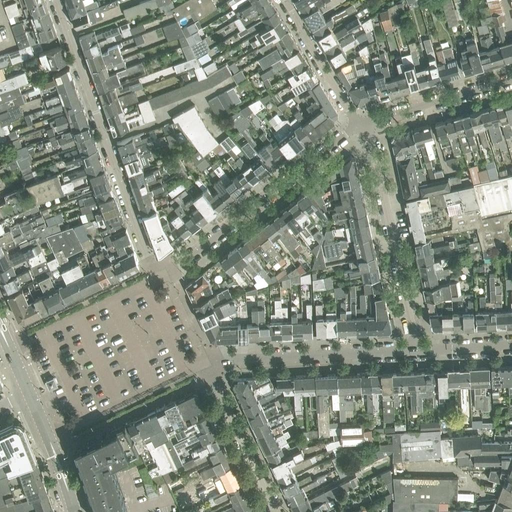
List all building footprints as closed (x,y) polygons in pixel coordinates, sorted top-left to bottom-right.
[(49,10),(45,0),(40,0),(23,6),(27,18),(31,16),(49,10)] [(82,0),(79,0),(68,4),(72,15),(86,10),(98,6),(101,5),(98,0),(97,0),(96,1),(95,0),(93,1),(84,4),(82,0)] [(86,10),(72,15),(77,28),(91,23),(103,18),(101,12),(109,9),(109,8),(116,5),(114,0),(107,3),(101,5),(98,6),(86,10)] [(147,0),(132,6),(135,14),(158,6),(162,4),(172,1),(171,0),(147,0)] [(198,18),(216,7),(212,0),(186,0),(184,1),(171,9),(173,13),(177,20),(194,10),(198,18)] [(228,0),(233,9),(247,0),(228,0)] [(251,0),(253,2),(235,13),(238,18),(239,18),(268,0),(251,0)] [(276,9),(270,0),(268,0),(239,18),(245,28),(276,9)] [(318,0),(315,2),(313,0),(309,0),(298,7),(303,14),(326,0),(318,0)] [(326,0),(303,14),(307,21),(311,28),(326,19),(322,12),(342,0),(326,0)] [(419,0),(422,8),(431,6),(429,0),(419,0)] [(441,0),(445,11),(449,26),(458,23),(454,9),(451,0),(441,0)] [(460,0),(453,0),(456,8),(458,8),(463,6),(460,0)] [(172,1),(162,4),(163,8),(167,15),(173,13),(171,9),(175,7),(172,1)] [(5,6),(7,12),(18,8),(16,2),(5,6)] [(326,19),(311,28),(312,30),(316,36),(316,37),(332,28),(333,27),(334,21),(337,19),(357,10),(356,7),(353,2),(326,19)] [(391,22),(393,27),(403,24),(400,14),(397,2),(387,8),(388,10),(391,22)] [(403,2),(397,4),(400,14),(406,12),(403,2)] [(9,18),(20,14),(18,8),(7,12),(9,18)] [(239,32),(238,32),(241,37),(265,22),(268,26),(282,18),(276,9),(245,28),(239,32)] [(34,23),(30,25),(32,29),(53,22),(49,10),(31,16),(34,23)] [(391,22),(388,10),(380,12),(383,25),(391,22)] [(492,15),(493,21),(495,25),(502,23),(501,21),(504,20),(502,12),(492,15)] [(487,23),(493,21),(492,15),(480,19),(482,25),(487,23)] [(332,28),(316,37),(318,40),(319,41),(321,45),(322,47),(337,38),(361,23),(362,23),(358,16),(346,24),(347,25),(335,33),(332,28)] [(282,18),(268,26),(255,34),(257,38),(251,42),(254,47),(258,45),(259,46),(288,28),(282,18)] [(362,23),(361,23),(365,29),(370,27),(371,29),(373,27),(372,25),(370,18),(362,23)] [(177,21),(162,27),(168,41),(178,37),(185,35),(181,28),(177,21)] [(12,25),(15,35),(26,31),(22,22),(12,25)] [(53,22),(32,29),(36,41),(57,34),(53,22)] [(194,22),(187,26),(191,34),(192,34),(197,31),(198,30),(194,22)] [(143,23),(130,28),(132,34),(145,29),(143,23)] [(511,59),(511,40),(506,43),(503,35),(505,34),(502,23),(495,25),(500,45),(505,61),(511,59)] [(186,25),(181,28),(185,35),(186,37),(191,34),(187,26),(186,25)] [(94,31),(79,36),(83,46),(114,34),(120,32),(119,28),(113,30),(112,29),(96,34),(94,31)] [(277,42),(280,47),(294,38),(288,28),(259,46),(259,47),(262,51),(277,42)] [(366,32),(365,32),(369,42),(374,39),(370,30),(366,32)] [(26,31),(15,35),(18,43),(28,39),(26,31)] [(490,33),(485,34),(494,65),(505,61),(500,45),(495,47),(494,41),(493,42),(490,33)] [(114,34),(83,46),(86,55),(101,50),(100,46),(116,40),(114,34)] [(142,34),(134,37),(137,45),(145,42),(142,34)] [(191,34),(186,37),(189,44),(191,46),(196,43),(197,43),(192,34),(191,34)] [(322,47),(327,55),(356,38),(353,34),(339,42),(337,38),(322,47)] [(479,51),(484,67),(494,65),(485,34),(479,36),(484,50),(479,51)] [(185,35),(178,37),(182,47),(189,44),(186,37),(185,35)] [(465,39),(466,42),(474,70),(484,67),(479,51),(475,36),(465,39)] [(356,38),(327,55),(332,64),(347,55),(344,51),(360,42),(357,37),(356,38)] [(280,47),(258,60),(263,69),(272,64),(299,48),(294,38),(280,47)] [(465,73),(474,70),(466,42),(465,39),(459,41),(463,56),(460,57),(465,73)] [(101,50),(86,55),(89,62),(121,51),(119,47),(122,46),(121,42),(118,43),(108,47),(109,50),(102,53),(101,50)] [(196,43),(191,46),(196,57),(202,54),(196,43)] [(189,44),(182,47),(187,60),(196,57),(191,46),(189,44)] [(367,45),(359,50),(359,52),(360,55),(369,52),(367,45)] [(442,45),(436,46),(437,50),(441,63),(437,64),(442,80),(450,77),(443,49),(442,45)] [(66,61),(67,61),(61,46),(40,54),(45,68),(64,62),(66,61)] [(431,83),(442,80),(437,64),(434,52),(432,46),(426,48),(428,54),(431,65),(427,67),(431,83)] [(451,46),(443,49),(450,77),(461,74),(456,58),(455,58),(451,46)] [(20,48),(9,52),(12,63),(22,60),(24,59),(20,48)] [(264,79),(267,77),(280,69),(304,55),(299,48),(272,64),(274,67),(265,72),(261,74),(264,79)] [(431,83),(427,67),(422,68),(418,57),(416,50),(411,52),(413,58),(414,63),(420,86),(431,83)] [(113,62),(123,58),(121,51),(89,62),(91,70),(106,64),(105,61),(112,59),(113,62)] [(9,52),(3,54),(7,65),(12,63),(9,52)] [(382,60),(391,94),(400,92),(395,75),(393,67),(389,69),(384,53),(380,54),(382,60)] [(304,55),(280,69),(282,72),(283,74),(288,71),(290,75),(309,63),(304,55)] [(395,75),(400,92),(411,89),(401,56),(401,55),(395,57),(400,74),(397,75),(395,75)] [(406,55),(401,56),(411,89),(420,86),(414,63),(409,65),(406,55)] [(379,56),(373,58),(377,75),(375,75),(381,97),(391,94),(382,60),(380,60),(379,56)] [(195,67),(201,65),(196,57),(174,65),(176,71),(194,65),(195,67)] [(109,74),(127,67),(123,58),(113,62),(106,64),(91,70),(95,80),(109,75),(109,74)] [(214,61),(204,67),(208,74),(218,68),(214,61)] [(235,61),(229,64),(234,74),(240,70),(235,61)] [(341,67),(336,70),(338,72),(355,102),(359,104),(366,102),(358,72),(355,62),(352,63),(355,75),(348,77),(344,72),(341,67)] [(109,75),(95,80),(99,90),(120,82),(118,76),(122,75),(127,73),(128,74),(132,72),(143,68),(141,63),(132,66),(127,67),(109,74),(109,75)] [(293,83),(314,71),(309,63),(290,75),(289,76),(293,83)] [(207,76),(201,66),(201,65),(195,67),(195,68),(199,80),(203,78),(205,78),(207,76)] [(232,74),(228,66),(227,65),(221,68),(227,77),(232,74)] [(45,79),(38,82),(39,84),(40,87),(72,76),(69,67),(68,68),(53,73),(54,77),(45,80),(45,79)] [(365,70),(364,71),(372,100),(381,97),(375,75),(375,73),(370,75),(368,67),(365,68),(365,70)] [(221,68),(216,71),(222,80),(227,77),(221,68)] [(241,69),(240,70),(234,74),(237,83),(246,78),(241,69)] [(217,83),(222,80),(216,71),(211,74),(217,83)] [(318,79),(314,72),(314,71),(293,83),(291,85),(296,93),(318,79)] [(364,71),(358,72),(366,102),(372,100),(364,71)] [(0,80),(0,92),(18,86),(28,82),(25,72),(0,80)] [(212,86),(217,83),(211,74),(207,76),(212,86)] [(72,76),(40,87),(42,92),(58,86),(59,90),(75,84),(72,76)] [(203,78),(207,88),(212,86),(207,76),(205,78),(203,78)] [(272,85),(267,77),(264,79),(263,80),(267,87),(272,85)] [(201,90),(207,88),(203,78),(199,80),(198,80),(201,90)] [(196,92),(201,90),(198,80),(192,82),(196,92)] [(329,111),(334,118),(338,115),(338,111),(319,81),(308,87),(312,92),(328,111),(329,111)] [(187,84),(191,94),(196,92),(192,82),(187,84)] [(45,100),(48,108),(79,96),(76,87),(75,84),(59,90),(60,92),(61,95),(45,100)] [(99,92),(103,101),(127,93),(132,91),(130,85),(123,87),(122,84),(99,92)] [(185,96),(191,94),(187,84),(181,86),(185,96)] [(18,86),(0,92),(0,101),(21,94),(18,86)] [(180,98),(185,96),(181,86),(176,88),(180,98)] [(180,98),(176,88),(170,90),(174,101),(180,98)] [(169,103),(174,101),(170,90),(165,92),(169,103)] [(169,103),(165,92),(159,94),(163,105),(169,103)] [(278,92),(273,96),(278,103),(284,100),(278,92)] [(309,108),(307,110),(311,115),(321,128),(334,118),(329,111),(328,111),(312,92),(301,98),(309,108)] [(127,93),(103,101),(106,111),(107,113),(123,108),(127,106),(131,105),(130,103),(127,93)] [(221,102),(221,103),(232,97),(229,93),(219,99),(221,102)] [(259,99),(263,104),(272,98),(269,93),(259,99)] [(21,94),(0,101),(0,111),(14,105),(18,104),(24,102),(21,94)] [(158,107),(163,105),(159,94),(154,96),(158,107)] [(65,107),(66,112),(83,106),(79,96),(48,108),(50,113),(65,107)] [(152,109),(158,107),(154,96),(149,98),(152,109)] [(208,101),(212,107),(221,102),(219,99),(217,96),(208,101)] [(232,97),(221,103),(224,108),(225,110),(231,107),(229,104),(234,101),(232,97)] [(286,101),(290,105),(298,115),(313,134),(321,128),(311,115),(307,110),(306,109),(303,111),(298,103),(297,104),(292,97),(286,101)] [(138,102),(141,112),(143,117),(145,122),(156,118),(152,109),(149,98),(138,102)] [(248,105),(254,112),(254,113),(265,106),(263,104),(259,99),(248,105)] [(282,111),(290,105),(286,101),(278,106),(282,111)] [(212,107),(215,113),(224,108),(221,103),(221,102),(212,107)] [(510,136),(510,134),(511,133),(511,131),(505,107),(504,103),(496,106),(500,122),(501,122),(506,137),(510,136)] [(0,111),(0,123),(1,126),(12,121),(12,120),(20,117),(19,116),(24,115),(18,104),(14,105),(0,111)] [(172,117),(175,121),(179,120),(180,122),(199,112),(195,104),(172,117)] [(254,112),(248,105),(239,110),(245,117),(254,112)] [(51,126),(55,125),(86,113),(83,106),(66,112),(68,115),(53,120),(49,121),(51,126)] [(231,107),(225,110),(227,114),(235,110),(232,106),(231,107)] [(496,106),(488,108),(497,140),(499,146),(504,145),(498,123),(500,122),(496,106)] [(123,108),(107,113),(110,124),(140,112),(138,108),(125,113),(123,108)] [(227,114),(225,110),(224,108),(215,113),(218,119),(227,114)] [(479,111),(483,127),(487,126),(493,144),(494,148),(499,146),(497,140),(488,108),(479,111)] [(251,124),(245,117),(239,110),(228,116),(235,124),(248,140),(257,152),(259,151),(259,149),(256,145),(258,144),(245,128),(251,124)] [(479,111),(470,113),(475,129),(477,129),(482,147),(489,145),(483,127),(479,111)] [(140,112),(110,124),(114,134),(115,134),(115,133),(130,128),(128,123),(143,117),(141,112),(140,112)] [(180,122),(184,129),(185,131),(203,120),(199,112),(180,122)] [(86,113),(55,125),(56,128),(56,130),(71,125),(72,127),(73,129),(89,124),(88,122),(86,113)] [(476,148),(473,135),(476,134),(475,129),(470,113),(461,115),(471,148),(471,149),(476,148)] [(29,114),(24,116),(28,126),(33,124),(29,114)] [(290,122),(305,141),(313,134),(298,115),(290,122)] [(471,149),(471,148),(461,115),(454,118),(458,134),(464,152),(471,149)] [(274,135),(289,154),(298,147),(279,123),(273,117),(270,120),(275,126),(279,131),(274,135)] [(454,118),(444,120),(452,149),(454,155),(460,153),(455,135),(458,134),(454,118)] [(167,135),(181,130),(184,129),(180,122),(179,120),(175,121),(163,125),(167,135)] [(185,131),(190,137),(208,127),(203,120),(185,131)] [(279,123),(298,147),(305,141),(290,122),(288,120),(282,120),(281,122),(279,123)] [(444,120),(435,123),(442,146),(447,144),(448,150),(452,149),(444,120)] [(62,136),(59,137),(61,143),(92,131),(89,124),(73,129),(73,130),(62,134),(62,136)] [(430,125),(421,127),(429,153),(429,156),(435,154),(431,140),(435,139),(430,125)] [(46,129),(49,136),(55,134),(52,127),(46,129)] [(214,135),(208,127),(190,137),(198,147),(214,135)] [(421,127),(413,130),(417,144),(420,144),(423,154),(429,153),(421,127)] [(10,132),(8,133),(9,137),(11,141),(18,138),(15,130),(10,132)] [(181,130),(167,135),(170,143),(180,140),(187,137),(181,130)] [(394,135),(392,139),(394,148),(395,156),(412,151),(412,154),(418,152),(417,148),(418,148),(417,144),(413,130),(394,135)] [(92,131),(61,143),(63,148),(77,143),(78,145),(95,139),(92,131)] [(267,145),(280,161),(288,155),(273,136),(269,139),(264,133),(263,133),(260,136),(267,145)] [(50,140),(45,142),(46,148),(52,146),(58,144),(55,134),(49,136),(50,140)] [(117,141),(120,151),(136,145),(141,143),(152,140),(150,135),(141,139),(139,134),(118,142),(118,141),(117,142),(117,141)] [(198,147),(199,149),(204,155),(212,148),(220,142),(220,141),(219,142),(214,135),(198,147)] [(229,135),(220,142),(224,147),(227,151),(228,150),(232,147),(236,144),(229,135)] [(187,137),(180,140),(183,148),(193,144),(187,137)] [(11,147),(12,150),(22,146),(18,138),(11,141),(8,142),(11,147)] [(79,148),(64,153),(66,158),(98,147),(95,139),(78,145),(79,148)] [(252,163),(262,175),(270,169),(257,152),(248,140),(242,145),(251,157),(252,155),(256,160),(252,163)] [(136,145),(120,151),(123,159),(139,154),(151,150),(148,141),(141,143),(136,145)] [(224,147),(220,142),(212,148),(216,153),(224,147)] [(26,145),(22,146),(12,150),(16,158),(26,155),(34,152),(32,144),(27,146),(26,145)] [(259,151),(272,167),(280,161),(267,145),(259,151)] [(5,150),(10,161),(16,158),(12,150),(11,147),(5,150)] [(84,159),(86,164),(102,158),(98,147),(66,158),(65,159),(67,165),(84,159)] [(232,155),(253,182),(262,175),(252,163),(247,166),(232,147),(228,150),(232,155)] [(199,149),(191,156),(197,164),(206,157),(204,155),(199,149)] [(139,154),(123,159),(127,171),(127,172),(128,171),(144,166),(150,163),(147,156),(152,154),(151,150),(139,154)] [(412,151),(395,156),(405,199),(430,193),(427,181),(423,167),(416,168),(412,154),(412,151)] [(429,153),(423,154),(427,168),(432,166),(429,156),(429,153)] [(26,155),(16,158),(19,165),(20,167),(29,163),(26,155)] [(234,176),(244,189),(253,182),(232,155),(227,159),(237,173),(234,176)] [(351,156),(350,156),(329,173),(331,179),(341,171),(342,177),(358,174),(355,157),(351,156)] [(8,162),(11,169),(19,165),(16,158),(10,161),(8,162)] [(87,168),(63,177),(65,182),(73,180),(105,168),(102,158),(86,164),(87,168)] [(216,161),(212,165),(214,168),(236,196),(244,189),(234,176),(231,179),(216,161)] [(29,163),(20,167),(23,174),(32,171),(29,163)] [(173,167),(177,173),(184,169),(179,163),(173,167)] [(474,166),(468,168),(471,177),(473,184),(481,182),(477,171),(476,165),(474,166)] [(489,179),(498,177),(495,166),(486,168),(489,179)] [(36,182),(27,185),(35,202),(64,192),(66,191),(108,176),(105,168),(73,180),(65,182),(63,177),(61,172),(58,174),(36,182)] [(236,196),(214,168),(210,172),(217,180),(213,183),(218,190),(219,190),(228,202),(236,196)] [(442,168),(433,170),(435,176),(444,174),(442,168)] [(477,171),(481,182),(489,180),(489,179),(486,168),(477,171)] [(144,169),(129,175),(132,184),(147,179),(160,174),(158,169),(145,173),(144,169)] [(188,175),(184,169),(177,173),(181,180),(184,178),(188,175)] [(32,171),(23,174),(27,185),(36,182),(32,171)] [(360,183),(358,174),(342,177),(343,181),(331,183),(332,189),(360,183)] [(447,177),(451,189),(462,187),(460,178),(459,174),(447,177)] [(414,242),(425,239),(425,238),(477,227),(480,239),(480,241),(483,250),(492,247),(511,242),(511,240),(510,234),(506,222),(511,216),(511,175),(489,180),(481,182),(473,184),(462,187),(451,189),(430,193),(405,199),(414,242)] [(108,176),(66,191),(67,193),(77,189),(78,192),(94,187),(95,189),(111,184),(108,176)] [(147,179),(132,184),(135,192),(161,183),(160,179),(157,180),(155,176),(147,179)] [(468,176),(460,178),(462,187),(473,184),(471,177),(468,178),(468,176)] [(199,177),(196,179),(204,191),(219,209),(228,202),(219,190),(218,190),(213,194),(199,177)] [(427,181),(430,193),(451,189),(447,177),(427,181)] [(182,181),(168,192),(171,197),(186,186),(182,181)] [(318,182),(313,186),(316,190),(321,187),(318,183),(318,182)] [(161,183),(135,192),(138,201),(153,196),(152,193),(163,189),(161,183)] [(209,217),(219,209),(204,191),(202,193),(194,183),(187,189),(199,205),(209,217)] [(346,196),(362,192),(360,183),(332,189),(334,198),(342,197),(346,196)] [(97,194),(79,201),(80,205),(114,193),(111,184),(95,189),(97,194)] [(321,196),(313,186),(308,189),(316,199),(321,196)] [(0,220),(12,215),(27,208),(19,189),(5,195),(5,198),(6,199),(0,201),(0,220)] [(307,191),(296,199),(308,213),(313,209),(323,222),(322,223),(324,225),(330,220),(328,218),(323,212),(307,191)] [(343,201),(333,204),(334,209),(344,207),(364,202),(362,192),(346,196),(342,197),(343,201)] [(114,193),(80,205),(82,208),(84,207),(86,212),(117,202),(114,193)] [(321,196),(316,199),(319,203),(320,204),(325,202),(324,201),(322,195),(321,196)] [(155,201),(153,196),(138,201),(142,213),(157,208),(169,204),(166,197),(155,201)] [(178,196),(171,201),(173,204),(176,208),(178,209),(177,210),(183,217),(184,217),(194,229),(201,223),(192,211),(191,211),(186,205),(183,207),(180,203),(182,201),(178,196)] [(193,197),(184,203),(186,205),(191,211),(192,211),(201,223),(209,217),(199,205),(193,197)] [(296,199),(290,204),(308,228),(314,223),(307,213),(308,213),(296,199)] [(120,209),(117,202),(86,212),(89,221),(93,219),(120,209)] [(338,213),(332,214),(333,219),(336,219),(339,218),(366,212),(364,202),(344,207),(345,211),(338,213)] [(31,214),(39,210),(38,209),(36,204),(29,208),(31,214)] [(173,204),(166,208),(169,213),(176,208),(175,207),(173,204)] [(290,204),(281,211),(292,224),(296,229),(299,226),(306,236),(312,232),(308,228),(290,204)] [(47,208),(41,210),(45,218),(51,216),(47,208)] [(157,208),(142,213),(145,221),(155,248),(157,253),(157,255),(162,254),(169,249),(175,244),(165,228),(160,215),(157,208)] [(108,225),(123,219),(120,209),(93,219),(96,225),(106,221),(108,225)] [(183,217),(177,210),(170,215),(175,223),(185,236),(194,229),(184,217),(183,217)] [(281,211),(273,218),(295,247),(300,243),(291,232),(295,230),(291,225),(292,224),(281,211)] [(339,218),(336,219),(337,223),(345,221),(346,226),(368,221),(366,212),(339,218)] [(164,214),(160,215),(165,228),(175,244),(177,242),(179,240),(182,239),(184,237),(185,236),(175,223),(172,226),(169,221),(164,214)] [(12,215),(0,220),(0,231),(9,227),(8,224),(14,221),(12,215)] [(41,223),(44,222),(42,215),(35,218),(36,220),(38,225),(41,223)] [(51,216),(45,218),(49,226),(57,223),(54,215),(53,215),(51,216)] [(273,218),(264,224),(275,237),(277,235),(295,257),(300,253),(298,251),(295,247),(273,218)] [(99,231),(96,225),(93,219),(89,221),(84,222),(90,235),(99,231)] [(9,227),(0,231),(0,241),(32,227),(30,222),(23,224),(22,221),(9,227)] [(354,239),(371,235),(368,221),(346,226),(345,226),(348,240),(354,239)] [(44,222),(41,223),(44,229),(35,233),(36,236),(35,236),(36,237),(41,235),(42,237),(46,236),(50,234),(50,233),(47,227),(44,222)] [(74,226),(85,247),(86,251),(89,252),(91,251),(95,258),(92,260),(95,267),(103,283),(112,278),(97,248),(95,245),(90,235),(84,222),(74,226)] [(32,227),(0,241),(0,251),(8,248),(7,246),(18,241),(19,243),(35,236),(36,236),(35,233),(44,229),(41,223),(38,225),(32,227)] [(49,226),(47,227),(50,233),(60,230),(57,223),(49,226)] [(263,225),(256,231),(276,256),(278,260),(283,256),(270,241),(274,238),(275,237),(264,224),(263,225)] [(69,262),(66,256),(85,247),(74,226),(50,234),(46,236),(48,240),(56,256),(61,266),(69,262)] [(126,228),(112,235),(130,270),(138,266),(139,263),(139,262),(138,261),(126,228)] [(319,229),(313,234),(320,243),(321,244),(323,239),(324,235),(319,229)] [(324,235),(323,239),(326,238),(333,236),(332,229),(326,230),(324,235)] [(278,260),(276,256),(256,231),(247,238),(257,251),(260,249),(272,264),(278,260)] [(121,274),(130,270),(112,235),(111,233),(104,236),(108,244),(106,245),(121,274)] [(371,235),(354,239),(357,252),(359,259),(376,255),(374,248),(371,235)] [(8,248),(0,251),(0,267),(13,262),(42,249),(39,244),(37,239),(36,237),(35,236),(19,243),(21,247),(22,250),(11,255),(10,252),(8,248)] [(239,244),(257,268),(259,271),(264,277),(268,283),(280,279),(276,275),(275,274),(271,277),(263,267),(253,254),(257,251),(247,238),(239,244)] [(415,248),(416,252),(453,244),(452,240),(431,244),(430,239),(425,239),(414,242),(415,248)] [(341,240),(335,242),(324,244),(327,259),(339,257),(344,252),(343,247),(348,245),(347,240),(341,240)] [(470,252),(483,250),(480,241),(468,243),(470,252)] [(106,245),(105,243),(101,245),(100,243),(95,245),(112,278),(114,280),(119,277),(118,275),(121,274),(106,245)] [(320,243),(312,250),(317,256),(321,244),(320,243)] [(257,268),(239,244),(230,251),(240,265),(241,264),(244,261),(252,272),(254,275),(259,271),(257,268)] [(317,256),(312,269),(326,266),(321,244),(317,256)] [(453,244),(416,252),(418,263),(434,260),(433,254),(450,251),(450,249),(454,249),(453,244)] [(493,258),(492,247),(483,250),(483,259),(493,258)] [(42,249),(13,262),(0,267),(0,275),(1,279),(47,259),(42,249)] [(230,251),(220,259),(223,263),(242,287),(248,283),(236,268),(240,265),(230,251)] [(78,258),(92,288),(103,283),(95,267),(92,268),(86,254),(78,258)] [(359,259),(349,261),(350,269),(378,263),(376,255),(359,259)] [(47,260),(51,268),(53,272),(67,300),(76,296),(61,266),(56,256),(47,260)] [(418,263),(421,273),(442,269),(441,264),(450,262),(449,257),(444,258),(434,260),(418,263)] [(92,288),(78,258),(69,262),(84,292),(92,288)] [(51,268),(47,260),(47,259),(1,279),(6,289),(22,282),(51,268)] [(84,292),(69,262),(61,266),(76,296),(84,292)] [(350,269),(344,271),(345,277),(362,273),(364,280),(380,277),(380,272),(379,268),(378,263),(350,269)] [(297,266),(288,272),(290,276),(301,273),(302,272),(297,266)] [(446,268),(442,269),(421,273),(423,284),(446,279),(445,274),(450,273),(449,268),(446,268)] [(280,279),(282,279),(290,276),(286,271),(285,269),(276,275),(280,279)] [(53,272),(37,280),(43,292),(51,308),(67,300),(53,272)] [(301,282),(311,282),(310,272),(301,275),(301,282)] [(186,286),(194,303),(214,293),(209,282),(210,282),(203,273),(186,286)] [(291,282),(301,282),(301,275),(301,273),(290,276),(291,282)] [(331,275),(324,277),(327,288),(333,287),(331,275)] [(291,289),(291,282),(290,276),(282,279),(282,289),(291,289)] [(487,327),(497,326),(495,294),(495,285),(494,276),(489,277),(490,301),(486,301),(487,327)] [(268,283),(264,277),(255,284),(257,287),(268,283)] [(327,289),(327,288),(324,277),(317,278),(312,279),(313,289),(327,289)] [(374,296),(375,301),(377,332),(389,332),(392,328),(381,279),(371,281),(374,292),(374,296)] [(461,295),(458,280),(450,281),(423,286),(426,297),(432,297),(441,296),(452,295),(461,295)] [(228,286),(226,281),(218,284),(221,290),(227,287),(228,286)] [(364,283),(365,294),(374,292),(371,281),(364,283)] [(29,284),(31,289),(42,312),(51,308),(43,292),(39,294),(33,282),(29,284)] [(345,296),(345,287),(345,284),(335,286),(335,297),(345,296)] [(350,286),(350,296),(350,302),(351,315),(346,316),(347,334),(357,333),(356,307),(355,296),(355,285),(350,286)] [(221,290),(214,293),(194,303),(198,312),(198,313),(215,305),(232,297),(227,287),(221,290)] [(25,321),(34,316),(22,293),(20,289),(8,294),(19,318),(25,321)] [(31,289),(22,293),(34,316),(42,312),(31,289)] [(247,302),(246,294),(246,290),(232,297),(215,305),(198,313),(203,322),(227,311),(238,306),(247,302)] [(502,293),(501,294),(495,294),(497,326),(506,326),(506,310),(502,310),(502,293)] [(357,333),(367,333),(366,315),(365,301),(365,294),(359,294),(360,307),(356,307),(357,333)] [(476,311),(476,327),(487,327),(486,301),(485,296),(479,296),(480,311),(476,311)] [(433,302),(432,297),(426,297),(432,327),(435,329),(442,329),(441,313),(436,313),(433,302)] [(263,300),(258,300),(258,308),(259,338),(272,337),(271,320),(265,320),(265,307),(264,307),(263,300)] [(272,320),(271,320),(272,337),(282,337),(281,307),(281,300),(274,300),(275,314),(272,314),(272,320)] [(377,332),(375,301),(371,301),(370,301),(371,315),(366,315),(367,333),(377,332)] [(452,313),(453,328),(463,328),(462,312),(463,312),(462,305),(462,301),(458,302),(458,312),(452,313)] [(462,312),(463,328),(475,327),(473,301),(468,301),(468,305),(462,305),(463,312),(462,312)] [(228,339),(239,339),(239,322),(248,321),(248,315),(247,302),(238,306),(227,311),(203,322),(204,323),(211,338),(214,340),(228,339)] [(337,334),(347,334),(346,316),(345,302),(341,302),(341,316),(336,316),(337,334)] [(307,318),(302,318),(303,336),(313,335),(312,304),(307,304),(307,318)] [(321,305),(316,305),(317,335),(327,334),(326,317),(322,317),(321,305)] [(297,306),(292,306),(292,319),(293,336),(303,336),(302,318),(302,310),(297,310),(297,306)] [(452,306),(441,306),(441,313),(442,329),(453,328),(452,313),(452,306)] [(287,307),(281,307),(282,337),(293,336),(292,319),(288,319),(287,307)] [(249,321),(250,338),(259,338),(258,308),(252,308),(252,315),(248,315),(248,321),(249,321)] [(326,312),(326,317),(327,334),(337,334),(336,316),(336,311),(326,312)] [(248,321),(239,322),(239,339),(250,338),(249,321),(248,321)] [(511,365),(502,366),(503,383),(509,383),(509,395),(511,395),(511,365)] [(498,383),(503,383),(502,366),(491,367),(493,396),(498,396),(499,396),(498,383)] [(482,408),(480,367),(470,368),(470,384),(470,385),(474,385),(476,408),(482,408)] [(490,384),(489,367),(480,367),(482,408),(482,410),(489,410),(489,394),(486,394),(485,384),(490,384)] [(456,403),(461,403),(459,368),(447,369),(448,391),(456,391),(456,403)] [(466,384),(470,384),(470,368),(459,368),(461,403),(461,412),(465,411),(467,404),(466,384)] [(438,369),(426,370),(427,395),(434,394),(434,405),(440,405),(439,392),(438,369)] [(438,369),(439,392),(448,391),(447,369),(438,369)] [(412,413),(417,413),(415,370),(412,370),(405,371),(404,371),(405,388),(406,394),(411,394),(412,413)] [(426,370),(415,370),(417,410),(422,410),(421,395),(427,395),(426,370)] [(395,420),(394,413),(392,371),(381,372),(382,389),(384,421),(395,420)] [(395,371),(392,371),(394,406),(399,405),(398,394),(404,393),(403,388),(405,388),(404,371),(402,371),(395,371)] [(372,405),(370,372),(368,372),(362,373),(360,373),(361,390),(367,390),(368,411),(373,410),(372,405)] [(377,389),(382,389),(381,372),(370,372),(372,405),(373,410),(378,410),(377,389)] [(360,373),(354,373),(338,374),(339,401),(340,408),(340,420),(346,420),(346,416),(353,415),(353,408),(353,393),(354,393),(354,390),(361,390),(360,373)] [(330,435),(329,422),(328,392),(327,374),(316,375),(317,408),(318,409),(319,429),(319,435),(330,435)] [(340,408),(339,401),(338,374),(327,374),(328,392),(333,392),(333,408),(340,408)] [(304,375),(294,376),(294,391),(295,402),(295,404),(295,409),(295,413),(301,413),(301,409),(302,409),(301,392),(305,392),(304,375)] [(311,408),(317,408),(316,375),(304,375),(305,392),(310,392),(311,408)] [(294,391),(294,376),(277,377),(277,387),(283,387),(284,391),(284,392),(294,391)] [(57,385),(54,377),(46,381),(50,388),(57,385)] [(232,382),(243,405),(270,393),(276,389),(275,390),(270,380),(259,385),(255,377),(234,378),(232,382)] [(270,393),(243,405),(248,414),(263,407),(261,403),(276,396),(276,394),(284,391),(283,387),(277,387),(276,389),(270,393)] [(195,390),(176,398),(185,416),(190,413),(193,419),(208,411),(199,391),(195,390)] [(440,420),(450,419),(448,391),(439,392),(440,405),(440,420)] [(176,398),(166,404),(178,428),(188,423),(185,416),(176,398)] [(289,407),(288,403),(287,400),(281,403),(284,410),(289,407)] [(156,408),(168,433),(173,430),(175,429),(178,428),(166,404),(156,408)] [(263,407),(248,414),(253,425),(270,417),(269,415),(279,410),(277,405),(265,411),(263,407)] [(156,408),(146,413),(172,469),(183,463),(178,453),(176,449),(174,444),(168,433),(156,408)] [(146,413),(137,418),(149,444),(155,458),(158,464),(163,473),(170,470),(172,469),(146,413)] [(199,431),(215,424),(209,413),(188,423),(178,428),(175,429),(179,437),(189,432),(190,430),(191,432),(193,433),(199,430),(199,431)] [(253,425),(257,434),(287,419),(285,415),(272,421),(270,417),(253,425)] [(291,417),(287,419),(257,434),(262,443),(285,432),(283,428),(294,422),(291,417)] [(137,418),(127,422),(135,438),(135,440),(138,446),(146,462),(155,458),(149,444),(137,418)] [(462,418),(450,419),(451,428),(462,427),(462,418)] [(441,428),(449,428),(451,428),(450,419),(440,420),(441,420),(441,428)] [(441,420),(428,421),(428,429),(441,428),(441,420)] [(340,421),(329,422),(330,435),(333,435),(341,434),(340,424),(340,421)] [(420,429),(428,429),(428,421),(420,422),(420,429)] [(18,422),(17,422),(16,422),(15,422),(14,423),(13,423),(7,426),(23,466),(37,461),(37,460),(31,446),(24,427),(23,426),(22,425),(22,424),(21,424),(20,423),(19,423),(18,422)] [(78,447),(76,448),(77,450),(80,459),(81,462),(81,461),(85,472),(85,474),(86,474),(89,485),(90,487),(94,498),(94,500),(97,511),(126,511),(123,495),(111,463),(139,450),(133,438),(126,423),(124,424),(125,424),(123,425),(123,426),(110,432),(110,431),(106,433),(107,436),(104,437),(103,435),(101,436),(89,442),(89,441),(87,442),(87,443),(78,447)] [(340,424),(341,434),(341,438),(341,444),(341,445),(344,445),(344,443),(364,442),(364,443),(371,443),(371,430),(364,430),(363,423),(340,424)] [(215,424),(199,431),(174,444),(178,453),(183,451),(181,447),(188,443),(202,437),(204,440),(205,441),(220,434),(219,433),(215,424)] [(395,431),(393,431),(393,441),(394,449),(393,450),(393,460),(393,461),(404,460),(409,459),(457,455),(474,453),(479,453),(502,452),(511,452),(511,425),(507,425),(498,425),(498,429),(506,429),(506,433),(511,433),(511,441),(482,442),(481,435),(481,433),(450,435),(441,436),(441,428),(428,429),(420,429),(395,431)] [(0,476),(8,472),(23,466),(7,426),(0,429),(0,476)] [(262,443),(266,452),(288,441),(286,437),(291,435),(288,430),(285,432),(262,443)] [(192,452),(195,458),(224,444),(220,434),(205,441),(206,445),(192,452)] [(341,444),(341,438),(334,440),(324,443),(327,450),(332,448),(341,444)] [(290,445),(288,441),(266,452),(271,463),(287,455),(286,454),(301,447),(299,443),(292,446),(290,445)] [(195,458),(183,463),(186,469),(211,456),(214,462),(229,454),(224,444),(195,458)] [(271,463),(276,473),(292,466),(290,462),(304,455),(301,449),(287,456),(287,455),(271,463)] [(475,463),(502,463),(502,452),(479,453),(474,453),(475,463)] [(492,470),(489,477),(494,479),(511,484),(511,452),(502,452),(502,463),(511,464),(511,465),(509,470),(502,470),(501,474),(497,473),(497,470),(492,470)] [(391,453),(357,470),(359,473),(372,467),(373,469),(378,466),(377,464),(388,459),(388,468),(392,468),(391,453)] [(474,453),(457,455),(458,465),(475,463),(474,453)] [(208,476),(234,463),(229,454),(214,462),(215,465),(201,472),(204,478),(207,476),(208,476)] [(292,466),(276,473),(281,483),(296,476),(294,471),(313,462),(311,457),(292,466)] [(33,497),(48,492),(37,461),(23,466),(8,472),(0,476),(0,507),(17,502),(33,497)] [(211,499),(243,484),(234,463),(208,476),(211,482),(216,480),(218,486),(207,491),(211,499)] [(158,464),(149,468),(153,476),(163,473),(158,464)] [(342,465),(336,468),(340,477),(347,473),(342,465)] [(380,473),(385,483),(392,480),(389,469),(380,473)] [(170,470),(163,473),(168,483),(175,480),(170,470)] [(296,476),(281,483),(286,493),(313,480),(310,474),(298,480),(296,476)] [(354,476),(338,484),(339,487),(342,492),(354,486),(351,481),(355,479),(354,476)] [(458,478),(392,476),(393,480),(394,492),(394,500),(415,500),(439,501),(448,501),(457,502),(458,478)] [(320,483),(317,477),(313,480),(286,493),(290,502),(307,493),(305,490),(320,483)] [(485,490),(500,493),(498,498),(511,503),(511,484),(494,479),(493,485),(486,484),(485,490)] [(392,480),(385,483),(390,493),(394,492),(392,480)] [(211,499),(209,500),(212,505),(230,496),(232,500),(248,493),(243,484),(211,499)] [(145,485),(145,495),(156,495),(156,485),(150,485),(145,485)] [(17,502),(0,507),(0,511),(54,511),(48,492),(33,497),(17,502)] [(307,493),(290,502),(294,511),(301,511),(326,500),(327,499),(324,492),(310,498),(307,493)] [(393,500),(394,500),(394,492),(390,493),(382,497),(382,506),(393,500)] [(233,511),(252,503),(248,493),(232,500),(234,505),(219,511),(233,511)] [(179,499),(176,500),(182,511),(184,511),(191,509),(202,503),(199,496),(196,497),(195,494),(190,497),(188,494),(179,499)] [(509,511),(511,504),(511,503),(498,498),(497,502),(495,501),(479,503),(480,508),(493,506),(492,509),(500,511),(509,511)] [(326,500),(301,511),(321,511),(330,508),(326,500)] [(414,511),(415,500),(394,500),(393,500),(392,511),(414,511)] [(439,511),(439,510),(439,501),(415,500),(414,511),(439,511)] [(447,510),(448,501),(439,501),(439,510),(447,510)] [(253,503),(233,511),(255,511),(257,511),(253,503)]
